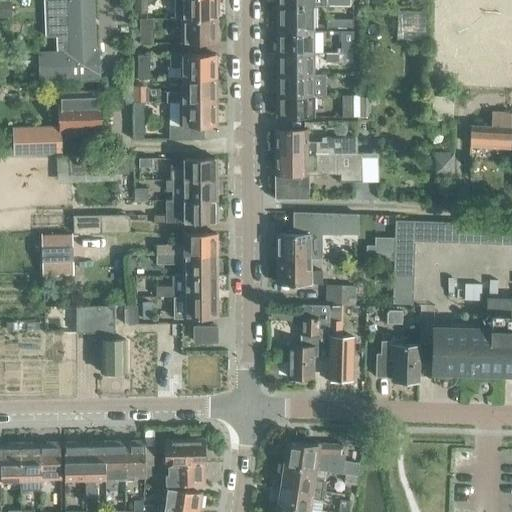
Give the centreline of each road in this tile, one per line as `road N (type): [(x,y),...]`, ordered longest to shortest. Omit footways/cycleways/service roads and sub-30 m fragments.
road 1 (residential): [(247,406),(244,0)]
road 2 (residential): [(511,415),(247,406)]
road 3 (residential): [(247,406),(0,407)]
